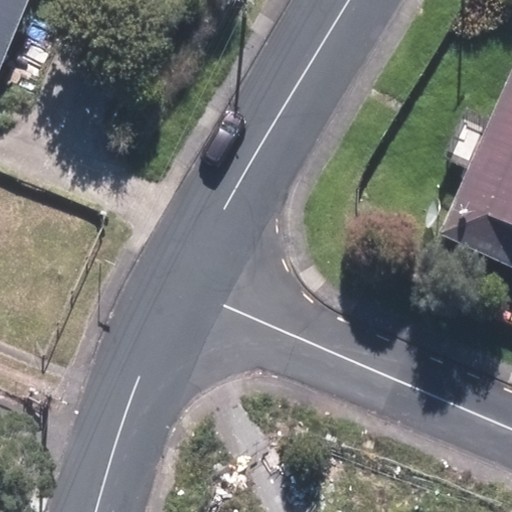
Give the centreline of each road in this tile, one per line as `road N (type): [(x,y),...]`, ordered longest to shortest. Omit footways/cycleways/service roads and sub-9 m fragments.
road 1 (residential): [(511,424),(185,285)]
road 2 (residential): [(350,0),(185,285)]
road 3 (residential): [(185,285),(139,377),(96,511)]
